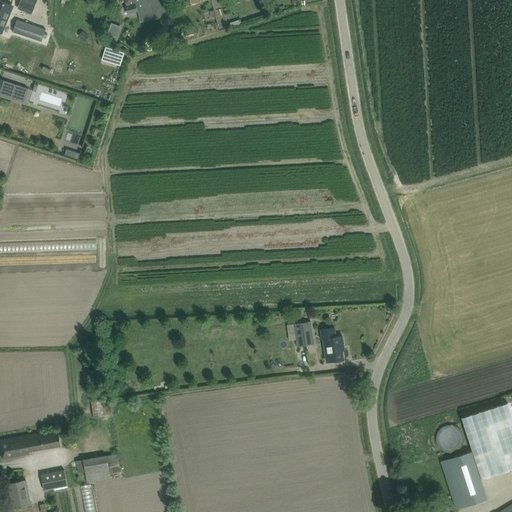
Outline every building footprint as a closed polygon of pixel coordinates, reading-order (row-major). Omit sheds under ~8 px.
[(0,0),(0,30),(2,32),(10,12),(9,12),(12,4),(0,0)] [(123,0),(124,1),(125,0),(127,6),(125,6),(127,14),(138,11),(134,0),(123,0)] [(134,0),(138,11),(139,16),(151,13),(147,0),(134,0)] [(212,0),(220,27),(228,25),(224,7),(221,7),(219,0),(212,0)] [(21,1),(18,8),(22,9),(31,13),(34,6),(25,3),(21,1)] [(163,4),(153,7),(156,18),(166,15),(163,4)] [(16,19),(13,32),(41,41),(43,37),(44,33),(46,29),(16,19)] [(0,93),(12,97),(17,84),(4,80),(4,79),(0,77),(0,93)] [(294,323),(297,347),(314,344),(311,321),(294,323)] [(335,327),(320,330),(321,339),(322,338),(323,338),(326,362),(328,361),(334,361),(343,359),(342,349),(342,348),(341,348),(341,346),(344,345),(342,335),(336,336),(335,327)] [(101,398),(91,399),(93,417),(104,416),(101,398)] [(511,419),(506,403),(461,418),(472,451),(481,479),(511,468),(511,419)] [(63,436),(63,430),(71,429),(70,424),(58,426),(59,429),(0,439),(0,451),(0,452),(1,452),(3,459),(3,458),(29,453),(29,451),(61,445),(59,436),(63,436)] [(451,458),(441,461),(453,496),(457,509),(466,505),(487,499),(481,479),(472,451),(451,458)] [(122,471),(119,453),(76,461),(78,473),(85,471),(87,482),(111,478),(110,473),(122,471)] [(44,489),(67,485),(65,470),(41,474),(44,489)] [(31,504),(26,480),(8,483),(13,507),(31,504)]
